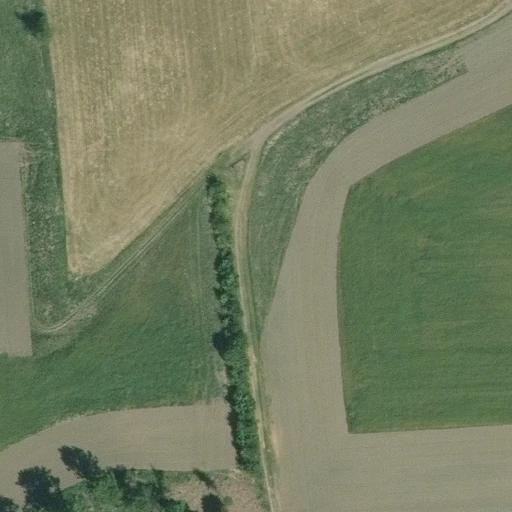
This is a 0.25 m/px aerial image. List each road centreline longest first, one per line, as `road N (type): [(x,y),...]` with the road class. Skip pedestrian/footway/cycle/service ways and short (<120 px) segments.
road 1 (track): [(263,134),(356,77),(511,5)]
road 2 (track): [(263,134),(74,322)]
